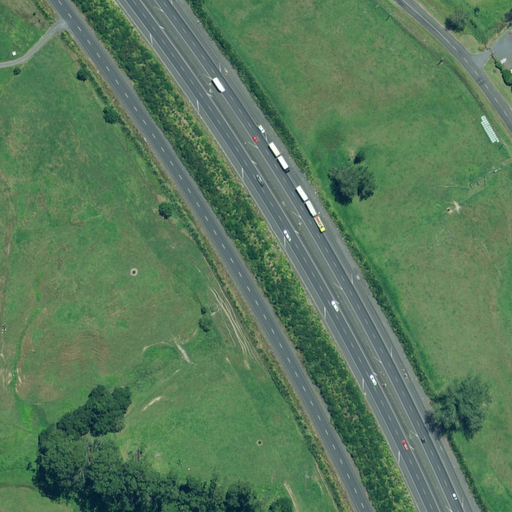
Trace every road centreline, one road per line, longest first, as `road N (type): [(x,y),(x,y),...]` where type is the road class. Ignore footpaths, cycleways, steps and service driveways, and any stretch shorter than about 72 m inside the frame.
road 1 (unclassified): [(55,0),(240,280),(334,443),(364,511)]
road 2 (motorway): [(435,511),(297,237),(136,0)]
road 3 (motorway): [(156,0),(301,220),(447,511)]
road 4 (unclassified): [(511,122),(437,27),(404,0)]
